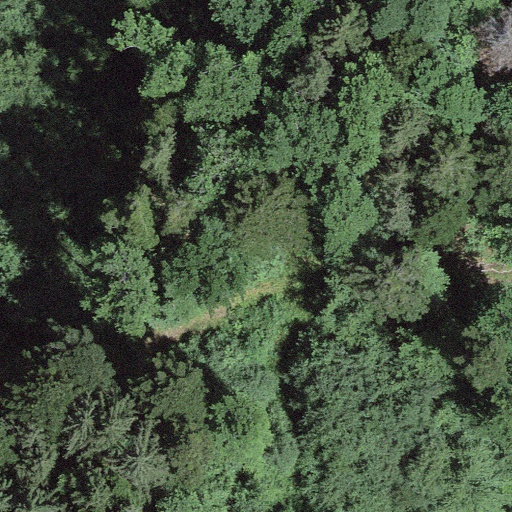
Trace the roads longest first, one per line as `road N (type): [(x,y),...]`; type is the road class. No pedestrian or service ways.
road 1 (track): [(511,282),(331,275),(0,390)]
road 2 (track): [(320,511),(260,299)]
